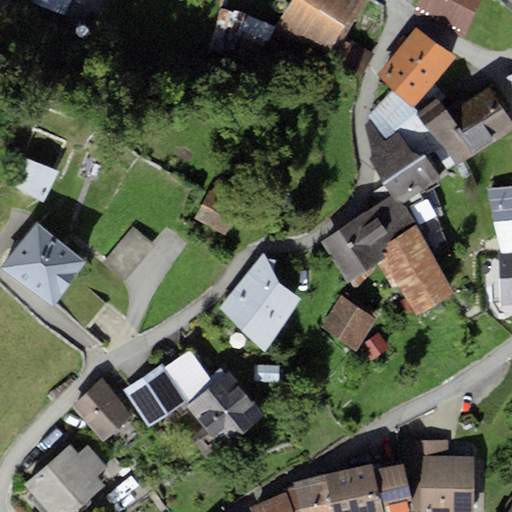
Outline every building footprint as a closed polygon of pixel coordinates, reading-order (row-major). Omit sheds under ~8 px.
[(72,0),(26,0),(66,16),(72,0)] [(273,5),(273,7),(273,10),(275,12),(277,13),(279,14),(282,14),(284,13),(286,12),(288,10),(288,7),(288,4),(287,2),(285,0),(275,0),(273,3),(273,5)] [(359,0),(295,0),(273,40),(305,58),(313,45),(329,54),(331,51),(338,38),(359,0)] [(484,0),(421,0),(415,12),(466,37),(484,0)] [(273,29),(224,10),(209,48),(259,66),(273,29)] [(417,28),(378,76),(394,91),(412,108),(434,83),(457,57),(417,28)] [(361,79),(376,54),(351,40),(349,44),(338,38),(331,51),(343,58),(338,66),(361,79)] [(434,83),(412,108),(420,115),(439,99),(442,102),(446,97),(434,83)] [(448,109),(426,125),(441,145),(457,168),(511,129),(511,124),(490,87),(464,103),(462,98),(448,109)] [(420,115),(412,108),(394,91),(369,116),(371,122),(383,138),(396,129),(412,154),(425,155),(441,145),(426,125),(448,109),(442,102),(439,99),(420,115)] [(371,148),(369,159),(391,195),(407,210),(429,197),(426,191),(440,181),(425,155),(412,154),(396,129),(383,138),(371,122),(365,126),(371,148)] [(59,171),(22,157),(16,189),(44,203),(59,171)] [(211,188),(194,219),(226,236),(243,204),(239,202),(246,188),(223,176),(215,190),(211,188)] [(511,185),(487,188),(501,254),(511,252),(511,185)] [(391,195),(323,242),(349,282),(383,261),(387,258),(379,249),(415,225),(407,210),(391,195)] [(441,209),(435,211),(437,218),(444,216),(441,209)] [(89,261),(39,223),(4,268),(54,306),(89,261)] [(387,258),(383,261),(416,314),(456,293),(415,225),(379,249),(387,258)] [(156,245),(133,226),(102,263),(124,282),(156,245)] [(263,253),(220,308),(265,353),(302,298),(280,282),(274,273),(277,259),(267,258),(263,253)] [(511,255),(491,259),(496,315),(511,313),(511,255)] [(87,329),(106,305),(85,287),(65,310),(87,329)] [(376,320),(342,298),(322,329),(356,351),(376,320)] [(380,333),(361,346),(372,361),(390,348),(380,333)] [(190,350),(166,368),(190,401),(231,371),(225,363),(210,375),(190,350)] [(162,363),(124,390),(149,427),(185,404),(190,401),(166,368),(162,363)] [(279,367),(255,366),(255,382),(279,382),(279,367)] [(231,371),(190,401),(185,404),(221,450),(266,414),(231,371)] [(149,433),(103,379),(71,407),(103,444),(114,434),(128,451),(149,433)] [(448,441),(407,441),(408,474),(414,474),(414,511),(474,511),(474,457),(449,457),(448,441)] [(71,444),(24,484),(48,511),(73,511),(106,484),(99,476),(108,468),(89,445),(79,453),(71,444)] [(373,463),(325,474),(333,511),(383,511),(375,470),(373,463)] [(403,464),(375,470),(383,511),(391,511),(412,507),(403,464)] [(283,490),(284,494),(292,511),(333,511),(325,474),(293,482),(294,486),(283,490)] [(292,511),(284,494),(250,508),(251,511),(292,511)]
